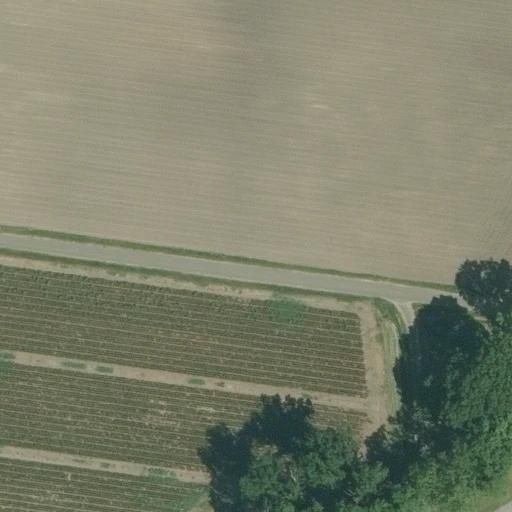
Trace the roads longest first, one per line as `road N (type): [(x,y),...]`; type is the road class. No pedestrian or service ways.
road 1 (unclassified): [(405,296),(0,243)]
road 2 (unclassified): [(426,489),(405,296)]
road 3 (unclassified): [(426,489),(511,379)]
